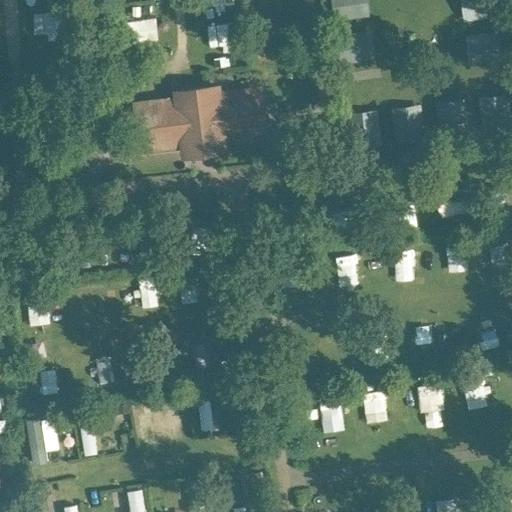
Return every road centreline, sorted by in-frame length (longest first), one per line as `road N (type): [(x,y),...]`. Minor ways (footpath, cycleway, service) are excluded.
road 1 (unknown): [(275,511),(220,180)]
road 2 (unknown): [(324,169),(304,0)]
road 3 (unknown): [(88,0),(94,71),(81,83),(8,98)]
road 4 (unknown): [(8,98),(5,222)]
